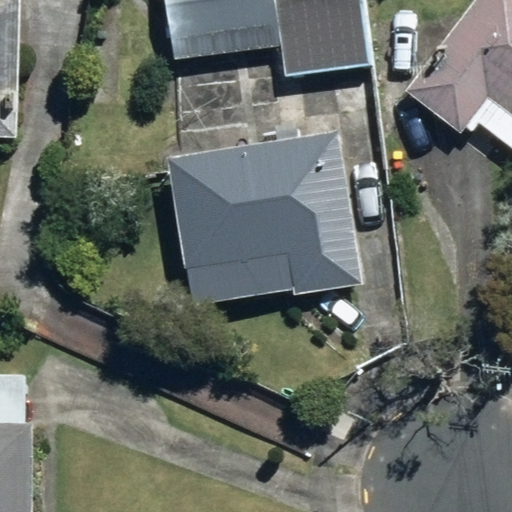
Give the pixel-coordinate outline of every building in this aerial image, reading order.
[(0,0),(0,133),(20,135),(25,0),(0,0)] [(172,0),(179,55),(289,42),(293,75),(381,64),(376,23),(373,0),(172,0)] [(511,0),(482,0),(416,89),(479,137),(490,122),(511,138),(511,0)] [(350,132),(179,157),(200,305),(372,280),(350,132)] [(0,511),(38,511),(44,372),(0,370),(0,511)]
